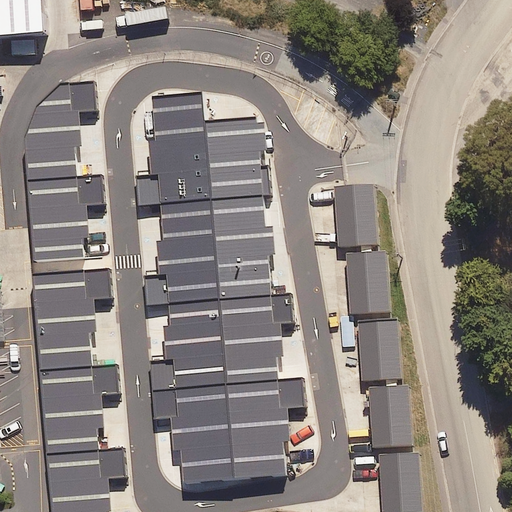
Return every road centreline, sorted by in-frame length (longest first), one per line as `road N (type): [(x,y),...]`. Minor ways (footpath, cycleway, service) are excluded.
road 1 (residential): [(141,429),(116,127),(127,92),(157,74),(238,83),(274,113),(296,170)]
road 2 (residential): [(296,170),(332,470),(314,487),(182,505),(152,488),(141,429)]
road 3 (residential): [(480,511),(423,192),(447,74),(498,0)]
